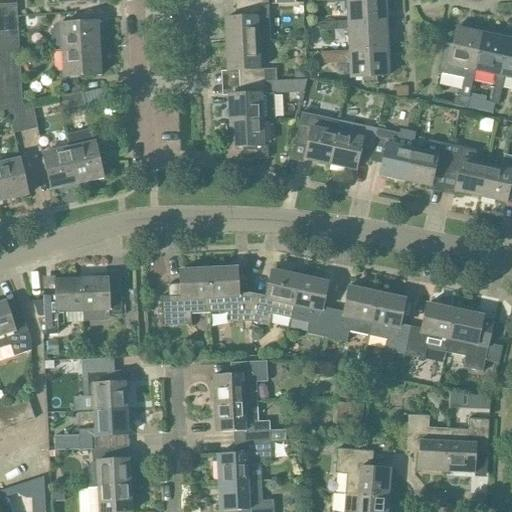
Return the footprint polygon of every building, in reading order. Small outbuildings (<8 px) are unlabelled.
[(349,23),(334,23),(335,31),(349,30),(349,27),(385,26),(384,0),(348,2),(349,21),(349,23)] [(0,16),(17,16),(16,3),(0,4),(0,16)] [(237,20),(224,20),(225,47),(258,45),(258,43),(270,42),(268,6),(260,7),(236,8),(237,20)] [(0,28),(17,28),(17,16),(0,16),(0,28)] [(58,23),(51,31),(52,51),(63,51),(100,49),(98,22),(61,25),(61,23),(58,23)] [(334,31),(334,23),(320,24),(320,31),(334,31)] [(350,53),(386,51),(385,26),(349,27),(349,30),(350,52),(350,53)] [(444,45),(438,74),(463,80),(464,80),(464,83),(463,86),(460,97),(458,96),(454,102),(453,105),(453,106),(466,109),(466,108),(471,88),(472,82),(474,71),(482,36),(472,34),(473,29),(458,26),(457,31),(455,30),(452,47),(444,45)] [(0,40),(18,40),(17,28),(0,28),(0,40)] [(482,36),(474,71),(494,75),(496,76),(492,94),(490,104),(494,105),(498,106),(500,97),(504,77),(499,76),(507,41),(496,39),(495,34),(485,32),(482,36)] [(0,52),(19,51),(18,40),(0,40),(0,52)] [(511,78),(511,42),(507,41),(499,76),(504,77),(511,78)] [(258,45),(225,47),(226,71),(239,71),(240,84),(264,83),(264,82),(263,70),(259,70),(258,45)] [(101,76),(100,49),(63,51),(64,78),(101,76)] [(0,63),(19,63),(19,51),(0,52),(0,63)] [(350,53),(350,52),(321,53),(322,61),(334,61),(336,60),(339,64),(351,63),(351,79),(363,79),(363,85),(377,84),(377,78),(387,78),(386,51),(350,53)] [(0,74),(20,74),(19,63),(0,63),(0,74)] [(0,87),(21,86),(20,74),(0,74),(0,87)] [(273,82),(264,82),(264,83),(240,84),(240,97),(227,97),(227,108),(224,111),(224,118),(228,120),(228,123),(261,121),(275,120),(273,82)] [(0,98),(21,98),(21,86),(0,87),(0,98)] [(85,105),(83,93),(58,99),(61,110),(85,105)] [(21,98),(0,98),(0,110),(22,106),(21,98)] [(33,105),(21,108),(26,132),(39,129),(33,105)] [(14,135),(26,132),(21,108),(8,111),(14,135)] [(329,165),(339,122),(302,114),(295,146),(307,148),(305,160),(329,165)] [(261,121),(228,123),(229,148),(242,147),(243,160),(267,159),(266,146),(262,146),(261,121)] [(370,162),(377,130),(339,122),(329,165),(356,171),(358,159),(370,162)] [(69,149),(77,184),(104,178),(97,146),(100,145),(98,137),(95,138),(93,130),(67,136),(70,149),(69,149)] [(377,130),(370,162),(383,165),(380,177),(405,182),(412,152),(416,133),(402,130),(401,134),(377,130)] [(412,152),(405,182),(430,188),(432,176),(444,179),(452,145),(428,140),(425,155),(412,152)] [(455,193),(480,199),(486,169),(473,166),(476,151),(452,145),(444,179),(458,182),(455,193)] [(51,190),(77,184),(69,149),(43,155),(51,190)] [(486,169),(480,199),(505,204),(508,192),(511,193),(511,157),(505,155),(501,172),(486,169)] [(0,164),(0,192),(2,201),(28,196),(20,160),(0,164)] [(251,323),(250,293),(238,294),(237,269),(208,270),(210,313),(229,312),(230,324),(251,323)] [(180,272),(181,297),(161,298),(162,327),(191,325),(190,315),(210,313),(208,270),(180,272)] [(267,297),(250,293),(251,323),(269,327),(271,317),(290,321),(300,279),(272,273),(267,297)] [(328,285),(300,279),(290,321),(310,326),(307,335),(327,340),(333,311),(322,308),(328,285)] [(107,280),(81,281),(82,313),(83,313),(83,323),(110,322),(110,316),(122,315),(121,290),(120,280),(107,280)] [(56,314),(82,313),(81,281),(55,282),(55,293),(43,294),(45,336),(57,335),(56,314)] [(368,338),(377,295),(349,289),(344,313),(333,311),(327,340),(347,344),(349,334),(368,338)] [(405,301),(377,295),(368,338),(387,342),(385,352),(404,356),(411,327),(400,325),(405,301)] [(6,304),(0,305),(0,349),(10,346),(13,357),(30,352),(30,340),(24,323),(14,326),(10,315),(6,304)] [(426,350),(446,354),(455,312),(427,306),(422,329),(411,327),(404,356),(425,361),(426,350)] [(483,318),(455,312),(446,354),(464,358),(462,369),(482,373),(493,324),(482,322),(483,318)] [(114,359),(81,360),(82,374),(86,374),(87,386),(88,398),(93,398),(93,413),(126,411),(125,385),(125,381),(115,381),(114,372),(114,359)] [(214,406),(257,404),(256,383),(267,383),(266,362),(230,364),(230,376),(212,377),(214,406)] [(358,383),(336,379),(333,396),(355,400),(358,383)] [(456,408),(484,409),(485,396),(457,394),(456,408)] [(26,398),(14,403),(22,425),(34,421),(26,398)] [(22,425),(14,403),(3,407),(11,429),(22,425)] [(364,405),(338,403),(336,425),(362,427),(364,405)] [(258,423),(257,404),(214,406),(215,434),(241,432),(241,443),(270,442),(286,441),(285,431),(269,432),(269,422),(258,423)] [(0,432),(11,429),(3,407),(0,407),(0,432)] [(94,430),(79,431),(80,451),(91,450),(91,451),(116,449),(116,438),(127,437),(126,411),(93,413),(94,430)] [(418,472),(447,473),(449,431),(429,429),(430,417),(409,416),(407,446),(419,446),(418,472)] [(449,431),(447,473),(476,475),(477,449),(489,450),(490,421),(469,420),(468,432),(449,431)] [(271,462),(270,442),(241,443),(242,454),(216,456),(218,484),(261,482),(260,462),(271,462)] [(91,464),(87,470),(88,489),(98,489),(130,488),(128,462),(128,460),(117,460),(116,449),(91,451),(91,464)] [(344,495),(389,499),(391,470),(365,468),(366,452),(337,449),(335,474),(346,475),(344,495)] [(44,488),(43,478),(31,482),(32,511),(44,511),(44,503),(44,488)] [(262,501),(261,482),(218,484),(219,511),(244,511),(273,511),(273,501),(262,501)] [(131,511),(130,488),(98,489),(88,489),(89,511),(131,511)] [(387,511),(389,499),(344,495),(342,511),(387,511)] [(0,511),(11,511),(7,499),(0,501),(0,511)]
